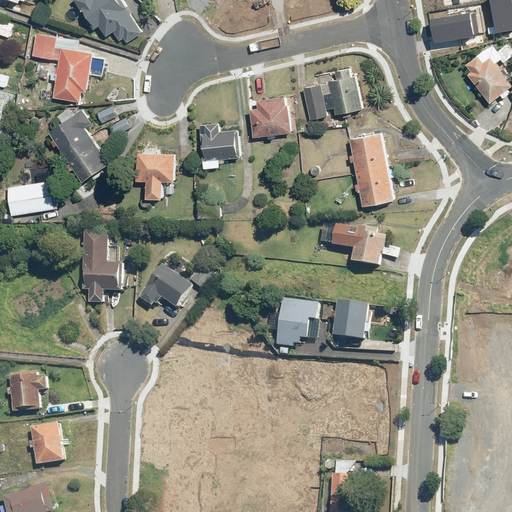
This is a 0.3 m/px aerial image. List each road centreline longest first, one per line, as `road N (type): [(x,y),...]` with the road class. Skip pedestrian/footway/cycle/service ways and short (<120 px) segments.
road 1 (residential): [(491,186),(453,231),(435,279),(416,511)]
road 2 (residential): [(176,70),(399,16)]
road 3 (residential): [(399,16),(428,107),(491,186)]
road 4 (residential): [(119,511),(125,366)]
